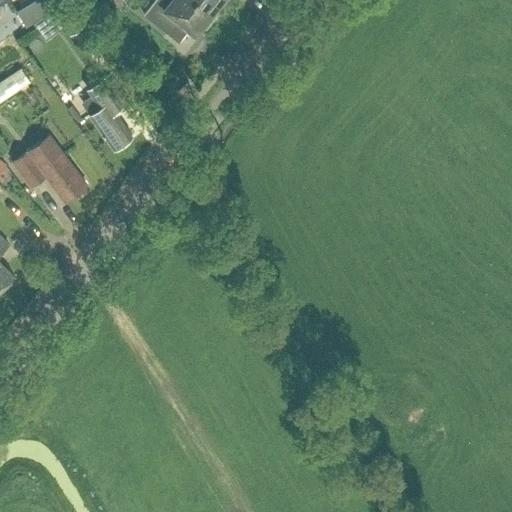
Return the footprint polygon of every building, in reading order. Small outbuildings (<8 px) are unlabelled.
[(62,0),(38,0),(46,12),(63,1),(62,0)] [(197,0),(153,0),(144,13),(167,31),(177,18),(195,33),(202,24),(205,27),(214,15),(211,13),(212,12),(197,0)] [(197,0),(212,12),(221,0),(197,0)] [(83,24),(72,7),(58,17),(69,34),(83,24)] [(21,66),(0,80),(0,99),(30,79),(21,66)] [(91,111),(89,112),(113,146),(132,133),(114,109),(122,104),(112,89),(122,82),(113,69),(87,87),(94,96),(92,98),(90,108),(91,111)] [(183,96),(191,88),(184,82),(176,90),(183,96)] [(42,137),(28,148),(13,159),(31,183),(46,173),(66,199),(87,183),(61,149),(54,153),(42,137)] [(0,234),(0,287),(14,274),(0,259),(0,251),(9,243),(0,234)]
